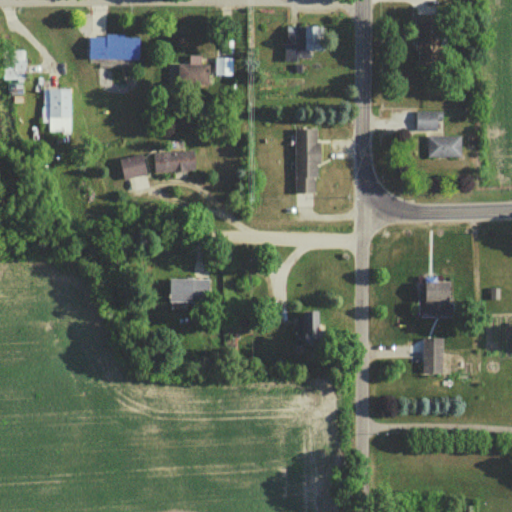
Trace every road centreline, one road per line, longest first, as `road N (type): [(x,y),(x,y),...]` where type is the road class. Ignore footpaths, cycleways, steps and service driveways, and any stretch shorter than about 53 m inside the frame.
road 1 (residential): [(366,511),(366,215)]
road 2 (tertiary): [(366,215),(360,0)]
road 3 (tertiary): [(366,215),(511,212)]
road 4 (residential): [(366,215),(246,219)]
